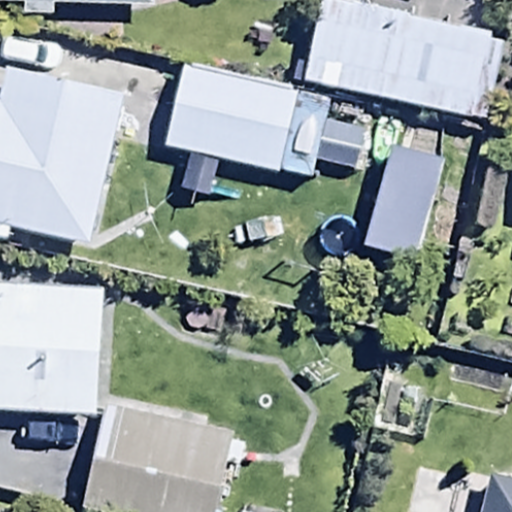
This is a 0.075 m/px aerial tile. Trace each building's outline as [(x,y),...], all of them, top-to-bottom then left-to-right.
[(0,0),(11,0),(10,10),(48,11),(49,3),(140,6),(139,0),(0,0)] [(489,33),(345,0),(312,0),(294,82),(469,122),(489,33)] [(0,236),(1,237),(3,228),(80,245),(114,91),(0,66),(0,65),(0,236)] [(295,89),(178,67),(161,156),(278,178),(295,89)] [(94,285),(0,282),(0,406),(91,409),(94,285)] [(213,511),(232,432),(98,402),(75,507),(96,511),(213,511)] [(511,511),(511,479),(481,471),(470,511),(511,511)]
